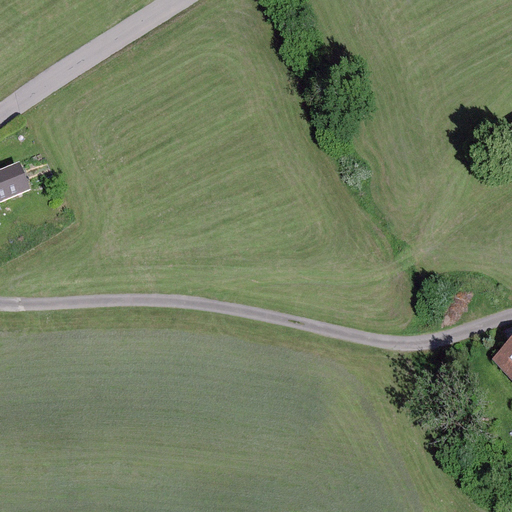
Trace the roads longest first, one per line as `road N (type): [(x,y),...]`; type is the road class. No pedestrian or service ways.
road 1 (unclassified): [(0,303),(215,305),(398,348),(432,347),(511,323)]
road 2 (tertiary): [(0,114),(174,0)]
